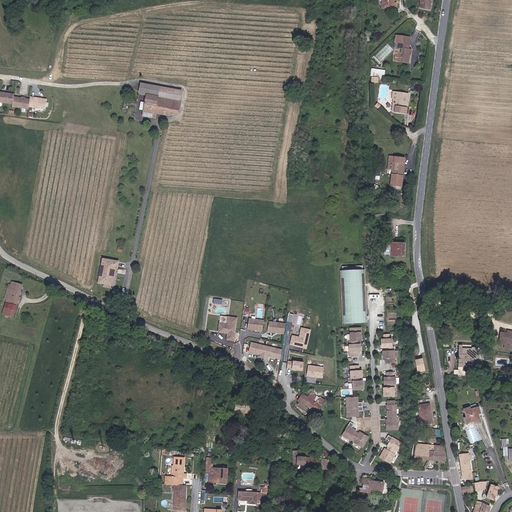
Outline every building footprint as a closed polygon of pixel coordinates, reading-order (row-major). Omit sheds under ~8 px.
[(388,5),(388,8),(391,8),(391,7),(396,8),(396,3),(395,3),(394,0),(383,0),(383,4),(388,5)] [(420,0),(419,8),(430,10),(430,0),(420,0)] [(400,60),(408,60),(409,49),(408,49),(408,43),(406,43),(397,42),(397,47),(400,48),(400,60)] [(141,83),(139,92),(147,94),(153,95),(152,101),(156,102),(156,106),(172,110),(174,100),(158,96),(160,86),(141,83)] [(184,91),(160,86),(158,96),(174,100),(182,101),(184,91)] [(15,95),(0,92),(0,102),(13,105),(13,107),(29,110),(29,107),(46,110),(47,100),(31,98),(30,100),(14,98),(15,95)] [(409,95),(398,93),(396,113),(407,114),(409,95)] [(153,95),(147,94),(146,102),(141,101),(139,109),(144,110),(143,115),(153,118),(154,112),(161,114),(171,116),(172,112),(179,113),(182,101),(174,100),(172,110),(156,106),(156,102),(152,101),(153,95)] [(403,187),(404,158),(391,157),(391,163),(394,163),(392,187),(403,187)] [(405,242),(391,242),(391,251),(386,251),(386,254),(391,254),(391,256),(405,257),(405,242)] [(123,260),(106,256),(101,280),(115,283),(118,265),(121,266),(123,260)] [(368,315),(367,269),(365,269),(365,265),(344,265),(345,269),(343,269),(344,323),(368,322),(368,319),(367,319),(367,315),(368,315)] [(3,315),(14,318),(23,285),(17,283),(15,289),(8,287),(6,292),(9,293),(6,304),(11,305),(10,310),(5,309),(3,315)] [(234,340),(236,318),(227,317),(226,324),(219,323),(218,332),(224,333),(226,332),(227,332),(226,340),(234,340)] [(262,330),(263,320),(248,318),(247,328),(251,329),(253,328),(254,329),(262,330)] [(284,333),(285,323),(269,321),(268,331),(284,333)] [(307,349),(311,330),(300,327),(298,336),(292,335),(290,345),(307,349)] [(350,340),(350,344),(359,344),(358,340),(362,340),(362,327),(352,327),(352,340),(350,340)] [(506,336),(499,335),(498,343),(504,344),(504,346),(510,347),(510,345),(511,345),(511,333),(506,333),(506,336)] [(393,347),(393,339),(390,339),(385,339),(383,339),(383,348),(386,347),(386,351),(395,351),(395,347),(393,347)] [(260,357),(264,358),(267,346),(251,342),(249,352),(260,355),(260,357)] [(362,350),(361,344),(359,344),(350,344),(351,355),(359,356),(359,350),(362,350)] [(282,349),(267,346),(264,358),(268,359),(269,357),(280,359),(282,349)] [(461,356),(463,356),(463,350),(464,346),(459,346),(458,371),(473,372),(473,368),(461,368),(461,356)] [(473,350),(463,350),(463,356),(461,356),(461,368),(473,368),(480,369),(480,364),(475,364),(476,360),(480,360),(480,355),(477,355),(478,348),(473,348),(473,350)] [(395,363),(395,351),(386,351),(384,351),(384,358),(387,358),(387,363),(393,363),(395,363)] [(426,370),(423,357),(416,358),(418,371),(426,370)] [(304,362),(288,360),(287,368),(303,370),(304,362)] [(324,367),(308,365),(306,376),(322,378),(324,367)] [(362,377),(362,370),(359,370),(359,365),(353,365),(351,365),(351,377),(360,377),(362,377)] [(396,384),(395,373),(388,373),(388,378),(385,378),(385,384),(388,384),(396,384)] [(363,389),(363,381),(360,381),(360,377),(351,377),(351,382),(353,382),(353,389),(363,389)] [(394,396),(394,388),(396,388),(396,384),(388,384),(388,389),(384,388),(385,396),(394,396)] [(306,403),(317,411),(324,401),(319,398),(316,403),(309,398),(302,394),(298,400),(299,402),(297,406),(302,409),(306,403)] [(312,394),(309,398),(316,403),(319,398),(312,394)] [(362,410),(363,402),(358,402),(358,397),(347,397),(347,416),(358,417),(358,410),(362,410)] [(396,420),(396,405),(395,405),(395,401),(388,401),(388,405),(387,405),(387,416),(388,416),(388,420),(386,420),(386,430),(398,430),(398,420),(396,420)] [(421,425),(432,422),(429,403),(418,405),(421,425)] [(259,411),(240,407),(238,415),(253,419),(255,414),(258,415),(259,411)] [(479,408),(471,410),(470,407),(464,409),(467,417),(464,418),(466,425),(473,422),(474,425),(481,423),(478,415),(481,414),(479,408)] [(361,447),(368,437),(359,432),(358,434),(354,432),(356,430),(351,427),(353,424),(349,422),(341,435),(350,440),(350,439),(353,441),(353,442),(361,447)] [(435,442),(436,431),(427,430),(427,441),(435,442)] [(396,452),(401,444),(388,436),(386,440),(390,442),(387,447),(388,447),(386,450),(384,450),(379,458),(389,464),(395,456),(393,454),(395,452),(396,452)] [(416,444),(414,451),(413,459),(444,461),(445,453),(443,453),(442,446),(416,444)] [(459,455),(469,455),(469,448),(459,447),(459,455)] [(329,469),(330,457),(322,450),(322,453),(316,453),(316,451),(308,450),(307,457),(297,456),(297,457),(294,457),(294,464),(321,465),(321,469),(329,469)] [(463,481),(472,479),(469,455),(459,455),(463,481)] [(166,484),(174,485),(182,486),(182,478),(186,479),(187,474),(183,474),(184,458),(175,458),(174,468),(173,474),(179,474),(178,478),(171,477),(166,477),(166,484)] [(179,474),(173,474),(174,468),(171,467),(171,477),(178,478),(179,474)] [(225,471),(225,468),(214,467),(211,467),(211,472),(211,481),(228,482),(229,471),(225,471)] [(365,483),(364,488),(369,489),(384,491),(385,482),(364,479),(363,482),(365,483)] [(185,486),(182,486),(174,485),(174,493),(175,493),(175,511),(185,511),(185,486)] [(487,498),(493,501),(494,499),(497,487),(491,485),(487,498)] [(257,497),(258,491),(240,490),(239,498),(250,498),(250,503),(262,503),(262,497),(257,497)] [(487,511),(490,508),(478,502),(473,511),(487,511)]
